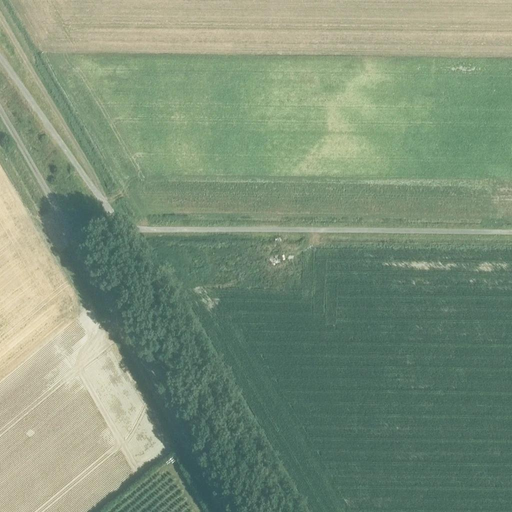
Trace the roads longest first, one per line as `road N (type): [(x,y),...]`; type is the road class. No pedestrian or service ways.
road 1 (unclassified): [(511,235),(127,228),(0,58)]
road 2 (track): [(0,115),(230,511)]
road 3 (track): [(0,19),(91,171),(102,204)]
